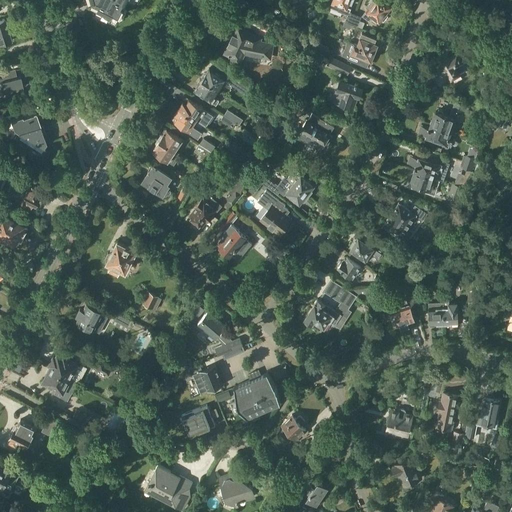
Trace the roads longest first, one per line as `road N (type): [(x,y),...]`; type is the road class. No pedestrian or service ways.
road 1 (residential): [(261,323),(374,154),(425,0)]
road 2 (residential): [(261,323),(91,181)]
road 3 (secondary): [(0,366),(91,181)]
road 4 (residential): [(511,364),(464,354),(400,355),(330,383)]
road 5 (tertiary): [(110,142),(76,114),(37,0)]
road 6 (secondary): [(180,0),(110,142)]
road 7 (residential): [(309,364),(250,447),(200,446)]
road 8 (residential): [(369,511),(330,383)]
